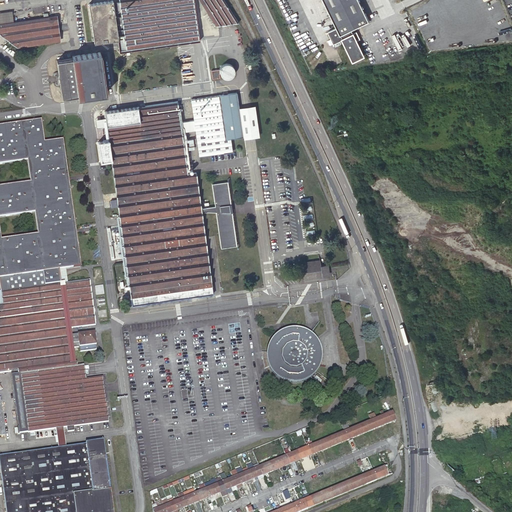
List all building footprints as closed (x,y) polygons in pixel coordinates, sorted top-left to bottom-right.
[(198,40),(192,0),(118,0),(118,2),(115,3),(117,12),(120,12),(120,18),(116,18),(118,28),(122,28),(122,30),(116,31),(111,0),(89,3),(95,43),(117,39),(118,50),(119,52),(176,43),(198,40)] [(200,0),(216,25),(239,22),(224,0),(200,0)] [(358,0),(323,0),(337,27),(328,31),(333,43),(342,39),(353,61),(364,55),(356,41),(352,33),(351,30),(369,21),(358,0)] [(0,23),(13,21),(12,11),(0,12),(0,23)] [(58,42),(55,15),(13,21),(0,23),(0,34),(17,47),(58,42)] [(106,93),(101,52),(73,56),(73,57),(57,59),(62,98),(78,95),(78,97),(106,93)] [(220,70),(220,71),(219,71),(219,69),(211,71),(213,78),(220,77),(219,74),(221,73),(221,75),(222,76),(223,77),(224,78),(225,78),(226,79),(227,79),(229,79),(230,78),(231,78),(232,78),(232,77),(233,76),(234,75),(234,74),(235,74),(235,72),(235,71),(235,70),(235,69),(234,68),(233,67),(232,66),(231,65),(230,64),(229,64),(228,64),(227,64),(226,64),(225,65),(224,65),(223,66),(222,66),(222,67),(221,68),(221,69),(220,70)] [(225,139),(230,138),(243,136),(237,92),(219,95),(225,139)] [(225,139),(219,95),(192,99),(200,156),(232,152),(230,138),(225,139)] [(188,174),(177,102),(104,112),(108,141),(98,142),(101,163),(111,161),(132,305),(213,293),(202,214),(201,210),(196,173),(188,174)] [(95,325),(88,280),(60,284),(58,270),(80,266),(61,140),(42,143),(39,121),(0,126),(0,287),(1,293),(3,306),(0,306),(0,374),(22,371),(22,374),(11,375),(20,434),(55,429),(63,428),(68,427),(69,432),(76,431),(75,427),(109,422),(103,377),(86,379),(84,364),(77,366),(77,362),(75,363),(73,349),(79,348),(80,352),(97,350),(96,342),(95,332),(71,336),(70,329),(95,325)] [(201,210),(202,214),(216,214),(221,250),(237,248),(233,222),(232,222),(229,206),(231,206),(227,183),(212,185),(215,208),(201,210)] [(303,270),(305,279),(329,275),(327,263),(321,264),(320,260),(306,262),(307,270),(303,270)] [(104,295),(103,286),(95,287),(96,296),(104,295)] [(309,378),(312,377),(314,375),(316,372),(318,370),(319,367),(321,365),(321,362),(322,359),(322,356),(322,353),(322,350),(321,347),(320,344),(318,342),(317,339),(315,337),(312,335),(310,333),(307,331),(305,330),(302,329),(299,329),(296,328),(293,328),(290,329),(287,329),(284,330),(281,332),(279,333),(277,335),(274,337),(273,340),(271,342),(270,345),(269,348),(268,351),(268,354),(267,357),(268,360),(268,363),(269,365),(271,368),(272,371),(274,373),(276,375),(278,377),(281,379),(283,380),(286,381),(289,382),(292,383),(295,383),(298,383),(301,382),(304,381),(307,380),(309,378)] [(0,439),(8,439),(3,401),(0,401),(0,439)] [(475,403),(456,406),(446,408),(447,414),(476,408),(475,403)] [(462,421),(465,435),(478,432),(487,430),(486,426),(483,427),(480,412),(466,415),(467,420),(462,421)] [(386,415),(389,423),(394,421),(391,413),(386,415)] [(384,426),(389,423),(386,415),(381,417),(384,426)] [(384,426),(381,417),(375,419),(379,428),(384,426)] [(379,428),(375,419),(370,421),(374,430),(379,428)] [(365,424),(368,432),(374,430),(370,421),(365,424)] [(359,426),(363,434),(368,432),(365,424),(359,426)] [(363,434),(359,426),(354,428),(358,436),(363,434)] [(55,429),(59,453),(67,452),(63,428),(55,429)] [(358,436),(354,428),(349,430),(352,439),(356,437),(358,436)] [(352,439),(349,430),(343,432),(347,441),(352,439)] [(347,441),(343,432),(338,434),(342,443),(347,441)] [(342,443),(338,434),(333,437),(337,445),(342,443)] [(328,439),(331,447),(337,445),(333,437),(328,439)] [(331,447),(328,439),(322,441),(325,450),(331,447)] [(325,450),(322,441),(317,443),(320,452),(325,450)] [(320,452),(317,443),(312,445),(315,454),(320,452)] [(312,445),(309,446),(306,448),(309,456),(315,454),(312,445)] [(117,511),(107,446),(67,452),(59,453),(3,461),(9,511),(117,511)] [(309,456),(306,448),(301,450),(304,458),(309,456)] [(304,458),(301,450),(296,452),(299,460),(304,458)] [(299,460),(296,452),(290,454),(294,463),(299,460)] [(285,456),(288,465),(291,464),(294,463),(290,454),(285,456)] [(280,458),(283,467),(288,465),(285,456),(280,458)] [(275,460),(278,469),(283,467),(280,458),(275,460)] [(269,463),(273,471),(278,469),(275,460),(269,463)] [(273,471),(269,463),(264,465),(267,473),(273,471)] [(267,473),(264,465),(258,467),(262,476),(267,473)] [(390,465),(384,467),(387,476),(393,473),(390,465)] [(253,469),(256,478),(262,476),(258,467),(253,469)] [(379,470),(382,478),(387,476),(384,467),(379,470)] [(256,478),(253,469),(248,471),(251,480),(256,478)] [(377,480),(382,478),(379,470),(373,472),(377,480)] [(251,480),(248,471),(243,474),(246,482),(251,480)] [(363,476),(366,485),(377,480),(373,472),(363,476)] [(221,482),(226,480),(224,474),(218,476),(221,482)] [(246,482),(243,474),(237,476),(241,484),(246,482)] [(237,476),(234,477),(232,478),(235,486),(241,484),(237,476)] [(363,476),(357,478),(361,487),(366,485),(363,476)] [(235,486),(232,478),(226,480),(230,489),(230,488),(235,486)] [(361,487),(357,478),(352,480),(355,489),(361,487)] [(230,489),(226,480),(221,482),(224,491),(230,489)] [(350,491),(355,489),(352,480),(347,483),(350,491)] [(224,491),(221,482),(216,484),(219,493),(224,491)] [(342,485),(345,493),(350,491),(347,483),(342,485)] [(210,487),(214,495),(218,493),(219,493),(216,484),(210,487)] [(340,495),(345,493),(342,485),(336,487),(340,495)] [(205,489),(209,497),(214,495),(210,487),(205,489)] [(331,489),(334,498),(340,495),(336,487),(331,489)] [(200,491),(203,500),(209,497),(205,489),(200,491)] [(329,500),(334,498),(331,489),(325,491),(329,500)] [(194,493),(198,502),(203,500),(200,491),(194,493)] [(329,500),(325,491),(323,492),(320,494),(323,502),(329,500)] [(198,502),(194,493),(189,495),(192,504),(198,502)] [(320,494),(315,496),(318,504),(323,502),(320,494)] [(192,504),(189,495),(184,497),(187,506),(192,504)] [(318,504),(315,496),(309,498),(313,506),(318,504)] [(178,500),(182,508),(187,506),(184,497),(178,500)] [(309,498),(304,500),(307,509),(313,506),(309,498)] [(182,508),(178,500),(173,502),(177,510),(182,508)] [(307,509),(304,500),(299,502),(302,511),(307,509)] [(172,511),(177,510),(173,502),(168,504),(171,511),(172,511)] [(299,502),(294,504),(296,511),(298,511),(302,511),(299,502)]
